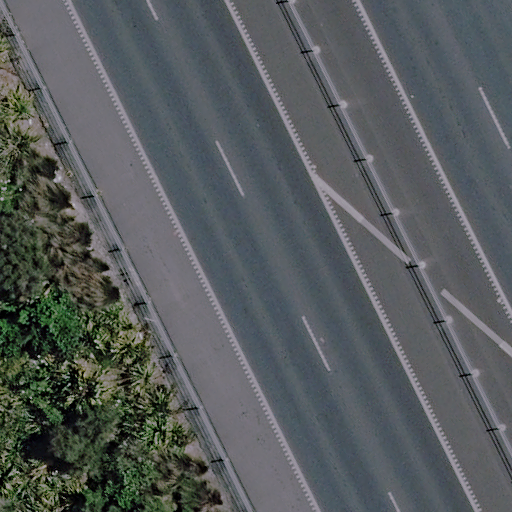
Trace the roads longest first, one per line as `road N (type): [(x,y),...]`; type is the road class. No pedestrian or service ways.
road 1 (motorway): [(409,511),(157,0)]
road 2 (motorway): [(454,0),(511,115)]
